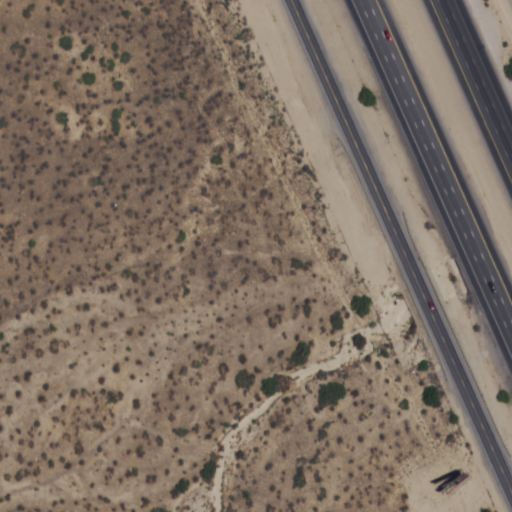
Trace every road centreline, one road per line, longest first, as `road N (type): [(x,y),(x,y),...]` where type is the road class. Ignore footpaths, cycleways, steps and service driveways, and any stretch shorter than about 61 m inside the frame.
road 1 (tertiary): [(511,501),(289,0)]
road 2 (motorway): [(360,0),(511,340)]
road 3 (motorway): [(511,156),(442,0)]
